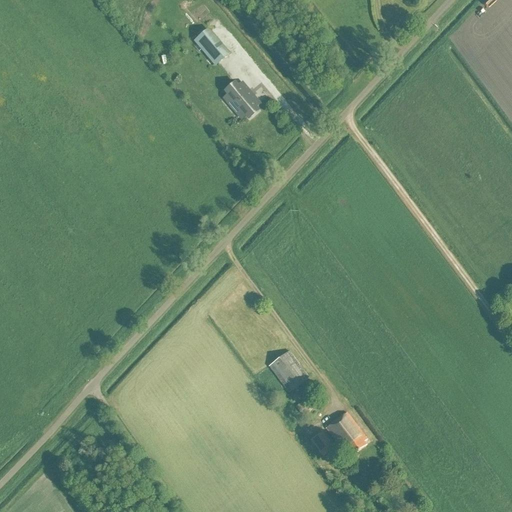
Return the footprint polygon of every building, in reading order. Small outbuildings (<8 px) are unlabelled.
[(194,42),(215,68),(230,55),(209,30),(194,42)] [(239,86),(235,82),(224,92),(227,96),(223,99),(241,121),(246,118),(249,121),(260,111),(257,108),(262,104),(243,82),(239,86)] [(290,394),(310,379),(290,353),(270,367),(290,394)] [(299,406),(297,407),(300,412),(307,407),(304,403),(299,406)] [(348,414),(326,431),(337,445),(338,445),(343,452),(345,452),(350,460),(368,447),(366,444),(369,442),(348,414)] [(334,449),(323,433),(312,441),(324,456),(334,449)]
